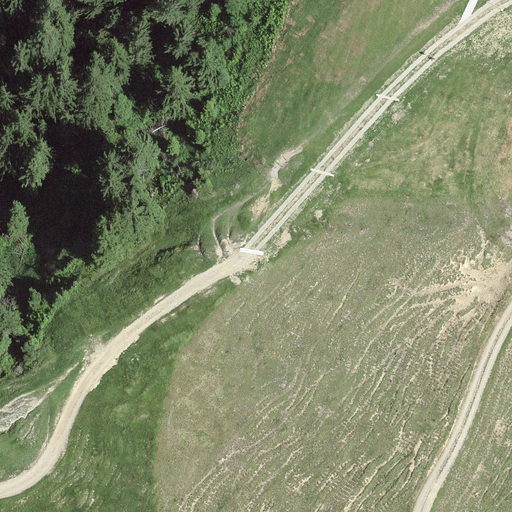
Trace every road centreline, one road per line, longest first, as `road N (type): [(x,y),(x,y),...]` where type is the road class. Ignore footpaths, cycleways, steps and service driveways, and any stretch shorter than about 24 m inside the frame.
road 1 (track): [(0,492),(47,465),(74,397),(116,344),(252,254),(305,185),(432,51),(493,0)]
road 2 (track): [(420,511),(511,313)]
